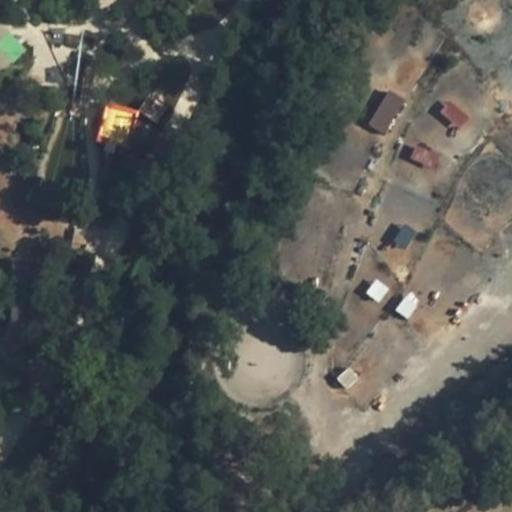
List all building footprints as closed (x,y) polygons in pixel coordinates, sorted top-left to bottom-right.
[(0,22),(0,71),(24,50),(0,22)] [(388,134),(403,98),(384,90),(369,126),(388,134)] [(98,141),(129,146),(135,107),(104,102),(98,141)] [(415,144),(409,158),(435,169),(441,155),(415,144)] [(392,241),(403,250),(416,233),(404,225),(392,241)] [(373,278),(365,295),(381,302),(389,285),(373,278)] [(409,319),(420,299),(406,291),(395,311),(409,319)]
